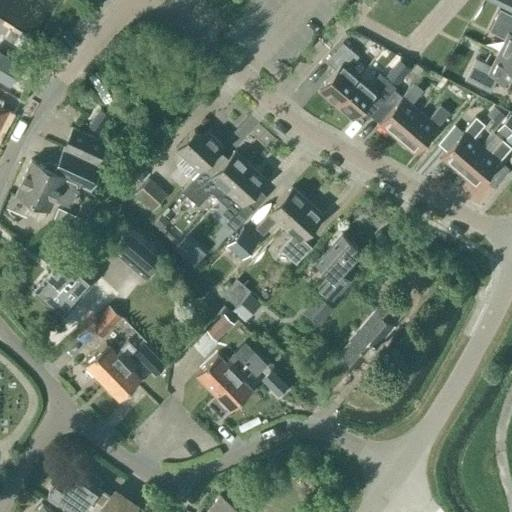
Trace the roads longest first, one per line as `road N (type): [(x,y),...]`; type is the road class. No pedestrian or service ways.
road 1 (residential): [(0,184),(59,83),(123,11),(153,5),(182,20),(270,107)]
road 2 (residential): [(395,478),(342,439),(293,429),(197,475),(145,476),(57,400)]
road 3 (residential): [(270,107),(511,245)]
road 4 (tertiary): [(395,478),(472,356),(511,273)]
road 5 (residential): [(349,18),(409,49),(454,0)]
road 6 (residential): [(1,511),(57,400)]
